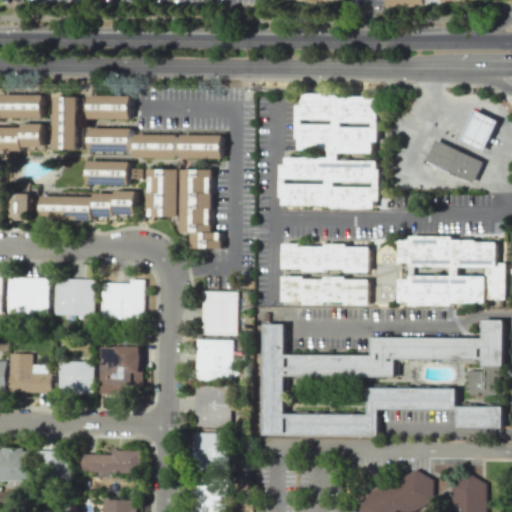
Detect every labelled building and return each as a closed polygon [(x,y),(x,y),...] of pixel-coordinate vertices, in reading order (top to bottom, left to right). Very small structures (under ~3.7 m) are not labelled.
[(93,90),(135,90),(134,115),(93,114),(93,90)] [(81,91),(81,146),(57,146),(57,91),(81,91)] [(0,93),(44,93),(44,116),(0,116),(0,93)] [(285,204),(285,197),(282,196),(282,165),(288,165),(287,156),(331,157),(331,149),(301,149),(301,137),(298,137),(299,104),(303,105),(304,93),(338,93),(338,95),(377,96),(377,107),(380,107),(380,141),(375,141),(374,152),(341,152),(341,159),(380,160),(380,168),(383,168),(383,199),(377,200),(377,207),(333,208),(333,204),(285,204)] [(499,120),(475,110),(461,141),(486,151),(499,120)] [(93,126),(134,126),(134,151),(92,150),(93,126)] [(0,127),(45,127),(45,149),(0,149),(0,127)] [(139,132),(180,132),(180,157),(138,156),(139,132)] [(184,132),(225,133),(225,157),(183,156),(184,132)] [(426,160),(436,140),(484,163),(474,183),(426,160)] [(90,157),(132,158),(131,182),(90,181),(90,157)] [(0,159),(8,159),(8,216),(0,216),(0,159)] [(149,165),(181,165),(181,218),(149,217),(149,165)] [(186,165),(213,165),(213,220),(186,220),(186,165)] [(16,189),(34,189),(34,214),(16,214),(16,189)] [(137,190),(137,218),(43,218),(43,190),(137,190)] [(402,234),(505,234),(505,303),(402,302),(402,234)] [(285,243),(306,243),(306,246),(327,246),(327,243),(350,243),(350,246),(371,246),(370,271),(348,271),(348,268),(327,267),(327,270),(306,270),(305,268),(285,267),(285,243)] [(284,275),(307,275),(307,278),(326,278),(326,276),(349,276),(348,279),(370,278),(370,302),(347,302),(347,300),(326,300),(326,303),(304,302),(304,300),(284,299),(284,275)] [(10,276),(50,276),(50,310),(10,309),(10,276)] [(57,277),(96,278),(96,313),(56,313),(57,277)] [(102,318),(144,319),(145,279),(131,279),(131,283),(102,282),(102,318)] [(202,290),(202,312),(237,312),(238,291),(202,290)] [(202,312),(202,334),(237,334),(237,312),(202,312)] [(485,338),(373,337),(373,355),(286,354),(285,323),(266,323),(265,434),(379,435),(380,408),(459,409),(460,426),(504,427),(505,406),(458,406),(458,388),(369,387),(370,414),(286,413),(286,375),(396,376),(397,359),(484,358),(485,366),(506,366),(506,319),(485,319),(485,338)] [(197,338),(197,361),(233,362),(233,339),(197,338)] [(100,346),(100,392),(143,391),(143,346),(100,346)] [(10,352),(33,353),(33,373),(52,373),(51,392),(9,391),(10,352)] [(0,391),(7,392),(8,360),(0,360),(0,391)] [(93,394),(94,362),(60,360),(58,393),(93,394)] [(197,361),(196,380),(233,381),(233,362),(197,361)] [(196,385),(196,426),(231,427),(232,386),(196,385)] [(194,431),(193,470),(227,471),(228,432),(194,431)] [(30,447),(0,446),(0,480),(29,481),(30,447)] [(72,480),(72,451),(42,450),(41,479),(72,480)] [(112,454),(83,454),(82,472),(139,473),(139,450),(112,450),(112,454)] [(358,511),(359,500),(416,471),(433,481),(434,501),(415,511),(358,511)] [(486,485),(486,511),(452,511),(452,485),(469,474),(486,485)] [(223,511),(224,477),(198,476),(197,511),(223,511)] [(135,511),(136,499),(104,499),(103,511),(135,511)]
